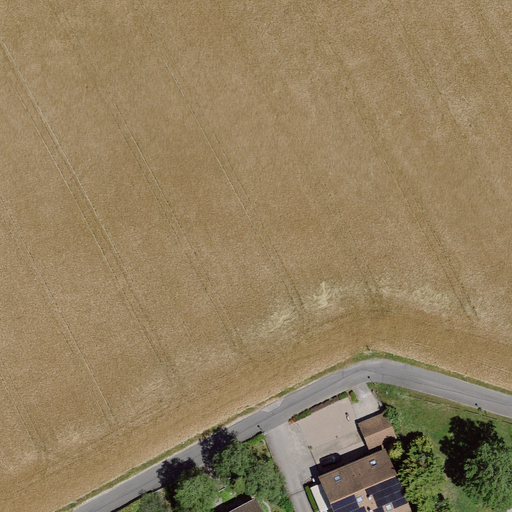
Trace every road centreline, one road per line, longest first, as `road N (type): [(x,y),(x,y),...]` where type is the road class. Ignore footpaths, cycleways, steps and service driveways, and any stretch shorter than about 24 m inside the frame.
road 1 (residential): [(270,416),(371,370),(511,407)]
road 2 (residential): [(89,511),(270,416)]
